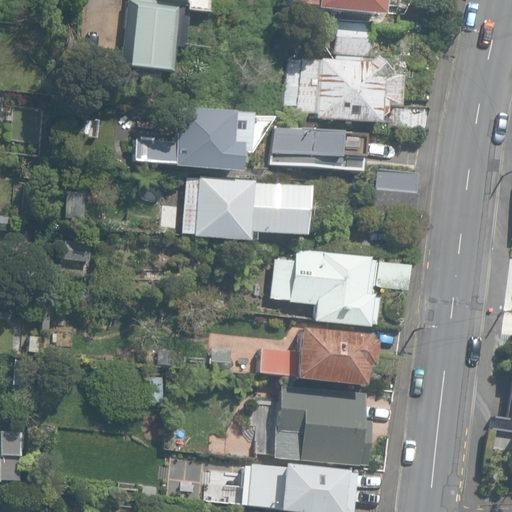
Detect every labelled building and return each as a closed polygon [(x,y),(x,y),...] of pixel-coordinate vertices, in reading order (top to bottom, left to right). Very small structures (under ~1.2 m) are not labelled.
[(131,2),(124,64),(168,70),(170,44),(184,45),(187,6),(205,7),(206,0),(124,0),(124,1),(131,2)] [(309,12),(374,19),(375,0),(283,0),(283,6),(310,9),(309,12)] [(362,59),(365,27),(331,24),(331,28),(316,27),(314,49),(329,50),(329,56),(331,57),(330,61),(297,59),(297,61),(285,61),(282,106),(294,106),(294,114),(312,115),(312,120),(373,124),(374,124),(374,119),(381,115),(382,108),(385,108),(384,128),(421,131),(423,109),(394,107),(396,77),(383,76),(386,74),(370,57),(363,63),(357,63),(357,59),(362,59)] [(75,117),(76,105),(67,104),(65,116),(75,117)] [(170,168),(235,173),(237,154),(244,154),(247,114),(175,108),(172,142),(133,139),(132,162),(170,165),(170,168)] [(356,135),(269,127),(266,164),(353,171),(356,135)] [(374,170),(372,190),(412,194),(414,174),(374,170)] [(190,235),(244,240),(244,238),(252,239),(253,231),(298,235),(302,186),(183,175),(178,232),(190,233),(190,235)] [(369,214),(413,218),(415,195),(412,194),(372,190),(369,214)] [(81,225),(84,194),(62,192),(60,223),(81,225)] [(8,234),(7,249),(18,249),(19,235),(8,234)] [(61,259),(87,262),(89,244),(63,241),(61,259)] [(308,321),(371,328),(374,297),(367,296),(368,286),(371,287),(373,264),(363,263),(363,258),(289,250),(288,261),(271,259),(267,298),(310,303),(308,321)] [(378,288),(405,291),(408,266),(377,263),(374,285),(378,288)] [(255,373),(359,385),(361,368),(366,369),(369,341),(363,340),(363,336),(294,328),(291,354),(258,350),(255,373)] [(123,354),(145,356),(146,344),(125,341),(123,354)] [(217,371),(250,375),(253,351),(220,347),(217,371)] [(28,363),(13,362),(10,385),(26,386),(28,363)] [(142,402),(159,403),(160,375),(142,375),(142,402)] [(269,457),(359,466),(365,395),(276,386),(269,457)] [(30,391),(18,390),(16,406),(28,408),(30,391)] [(0,481),(16,482),(18,432),(0,431),(0,481)] [(272,511),(346,511),(350,475),(341,474),(341,471),(277,465),(276,469),(246,466),(246,467),(240,467),(235,471),(233,477),(234,484),(238,489),(237,504),(273,509),(272,511)]
